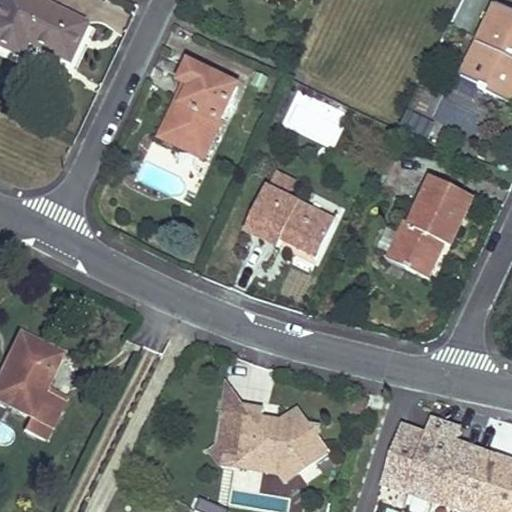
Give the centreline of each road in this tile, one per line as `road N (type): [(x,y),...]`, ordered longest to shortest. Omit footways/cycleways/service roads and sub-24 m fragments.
road 1 (residential): [(450,381),(264,333),(50,237)]
road 2 (residential): [(50,237),(162,0)]
road 3 (residential): [(450,381),(511,236)]
